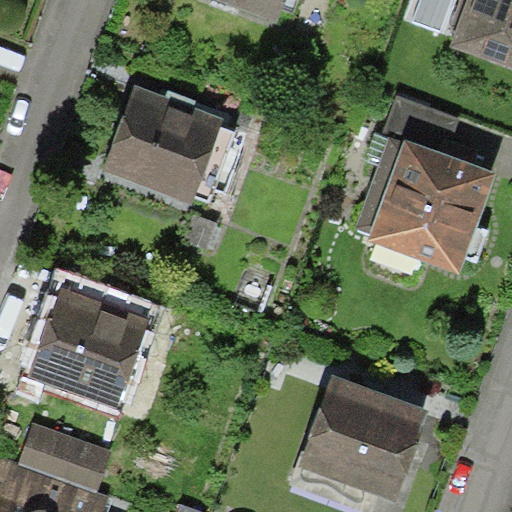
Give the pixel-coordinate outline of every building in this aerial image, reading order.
[(295,0),(252,0),(274,8),(275,5),(292,11),(295,0)] [(511,0),(467,0),(456,32),(511,51),(511,0)] [(209,195),(233,128),(135,93),(111,160),(209,195)] [(475,170),(404,145),(374,231),(381,234),(371,264),(411,278),(422,247),(446,255),(475,170)] [(54,295),(30,364),(103,391),(112,364),(131,370),(142,341),(123,334),(128,321),(54,295)] [(337,381),(307,467),(392,496),(421,410),(337,381)] [(14,460),(94,489),(107,452),(27,424),(14,460)] [(100,511),(103,503),(0,465),(0,511),(100,511)]
